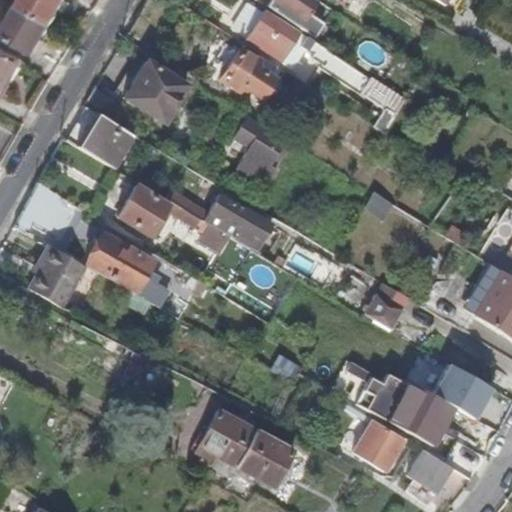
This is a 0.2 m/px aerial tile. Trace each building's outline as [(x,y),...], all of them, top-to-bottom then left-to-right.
[(22,0),(20,4),(50,23),(63,0),(22,0)] [(311,21),(318,7),(305,0),(276,0),(270,11),(316,40),(323,29),(311,21)] [(437,0),(453,9),(458,0),(437,0)] [(34,50),(50,23),(20,4),(4,31),(34,50)] [(237,37),(247,43),(267,15),(257,9),(237,37)] [(279,64),(299,35),(267,15),(247,43),(279,64)] [(137,19),(127,34),(151,49),(161,35),(137,19)] [(324,65),(330,55),(308,41),(303,51),(324,65)] [(0,93),(3,95),(24,59),(0,44),(0,93)] [(404,78),(413,62),(390,49),(381,64),(404,78)] [(258,64),(241,52),(222,82),(240,95),(244,89),(262,101),(275,82),(255,70),(258,64)] [(185,87),(139,58),(116,95),(163,123),(185,87)] [(313,113),(323,96),(309,88),(299,104),(313,113)] [(402,113),(408,105),(387,91),(381,99),(402,113)] [(110,165),(127,134),(85,109),(74,128),(82,133),(76,145),(110,165)] [(286,147),(247,124),(237,140),(251,150),(261,156),(259,161),(272,170),(286,147)] [(67,140),(76,145),(82,133),(74,128),(67,140)] [(261,156),(251,150),(237,171),(266,190),(277,173),(272,170),(259,161),(261,156)] [(166,209),(169,204),(136,185),(117,217),(150,236),(166,209)] [(55,199),(34,187),(25,202),(46,214),(55,199)] [(210,213),(171,190),(167,199),(170,201),(203,220),(245,245),(256,251),(271,225),(221,196),(210,213)] [(361,210),(382,221),(392,203),(371,192),(361,210)] [(203,220),(170,201),(169,204),(166,209),(197,229),(203,220)] [(20,213),(14,225),(38,240),(46,227),(20,213)] [(234,262),(245,245),(203,220),(197,229),(192,238),(234,262)] [(119,285),(132,292),(149,262),(101,234),(83,265),(119,285)] [(511,234),(503,250),(511,255),(511,234)] [(25,288),(59,307),(83,265),(49,246),(25,288)] [(182,283),(188,273),(179,268),(173,278),(182,283)] [(511,278),(502,272),(474,316),(511,339),(511,278)] [(187,275),(181,286),(198,296),(204,286),(187,275)] [(0,308),(13,290),(0,283),(0,308)] [(126,302),(132,292),(119,285),(114,294),(126,302)] [(366,315),(394,331),(406,310),(380,293),(366,315)] [(494,389),(450,363),(433,395),(477,422),(494,389)] [(388,418),(407,385),(391,376),(371,409),(388,418)] [(235,464),(253,428),(216,409),(195,450),(213,460),(216,455),(235,464)] [(383,471),(404,439),(372,419),(352,452),(383,471)] [(292,449),(253,428),(235,464),(275,484),(292,449)] [(438,493),(453,468),(424,451),(409,475),(438,493)] [(9,511),(20,511),(25,505),(10,495),(2,507),(9,511)]
